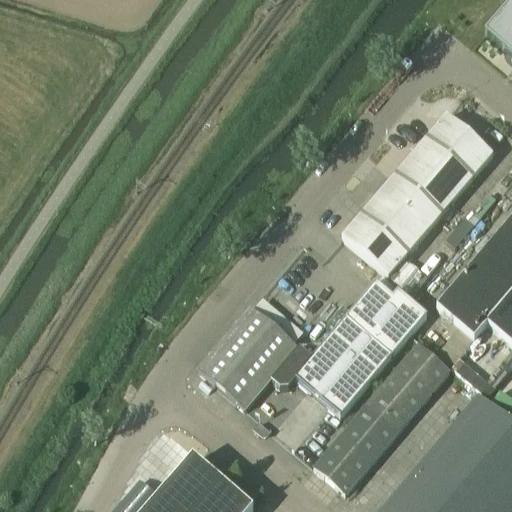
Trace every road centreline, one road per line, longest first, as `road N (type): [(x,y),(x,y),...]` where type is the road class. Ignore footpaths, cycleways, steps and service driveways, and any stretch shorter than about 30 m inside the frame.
road 1 (unclassified): [(511,116),(459,77),(425,79),(409,90),(184,350),(157,393)]
road 2 (unclassified): [(299,511),(157,393)]
road 3 (unclassified): [(157,393),(91,511)]
